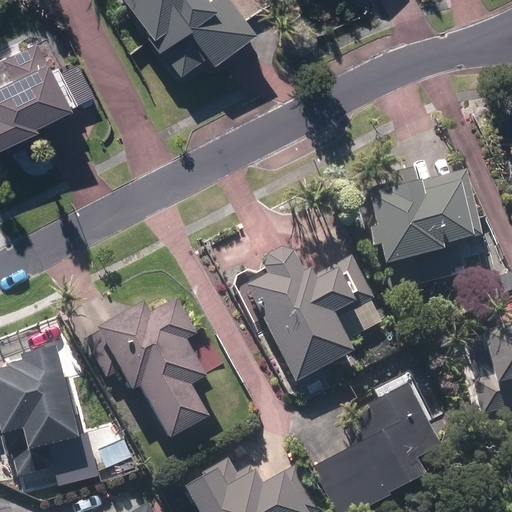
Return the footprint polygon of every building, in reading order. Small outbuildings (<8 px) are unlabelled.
[(113,0),(172,77),(196,59),(203,68),(245,36),(217,0),(113,0)] [(0,60),(10,82),(0,86),(0,148),(31,134),(28,130),(64,113),(32,46),(0,60)] [(456,180),(411,191),(407,175),(380,182),(382,192),(352,200),(366,256),(372,255),(377,274),(381,273),(388,297),(460,279),(453,251),(472,246),(456,180)] [(241,290),(291,386),(298,382),(308,400),(330,389),(320,371),(346,357),(328,323),(367,302),(346,261),(308,281),(305,274),(298,279),(287,258),(275,254),(261,261),(257,274),(261,280),(241,290)] [(497,280),(503,296),(511,291),(511,286),(507,276),(497,280)] [(132,392),(163,444),(201,422),(183,392),(200,382),(179,346),(188,341),(168,305),(142,320),(135,309),(79,342),(102,380),(113,374),(126,396),(132,392)] [(467,385),(478,422),(511,413),(511,325),(511,326),(506,330),(506,332),(475,340),(487,380),(467,385)] [(19,355),(22,363),(0,368),(0,438),(5,457),(12,456),(18,478),(55,469),(49,446),(78,439),(70,409),(55,346),(19,355)] [(314,470),(334,511),(371,511),(414,492),(404,471),(434,456),(403,393),(358,414),(363,426),(345,434),(353,451),(314,470)] [(314,511),(291,471),(257,490),(245,469),(231,477),(223,462),(197,477),(200,481),(179,493),(189,511),(314,511)] [(155,511),(149,502),(131,511),(155,511)]
